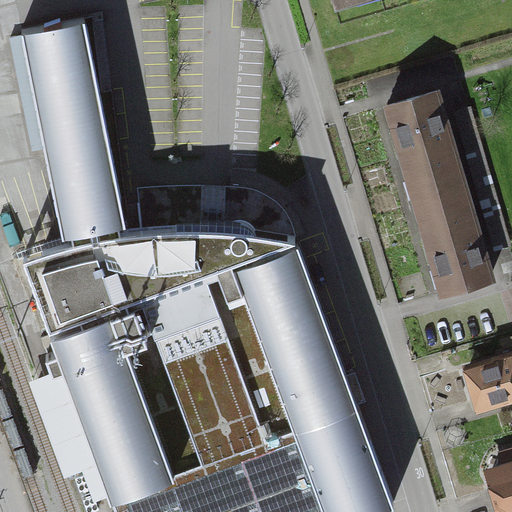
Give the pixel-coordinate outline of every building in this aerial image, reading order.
[(367,511),(395,502),(294,235),(264,229),(233,225),(195,224),(156,225),(128,228),(84,17),(24,29),(64,241),(23,254),(115,511),(367,511)] [(386,104),(415,197),(463,183),(434,90),(386,104)] [(489,176),(470,108),(457,112),(476,180),(489,176)] [(507,243),(489,176),(476,180),(494,246),(507,243)] [(491,274),(463,183),(415,197),(443,289),(491,274)] [(479,417),(511,407),(511,357),(466,370),(479,417)] [(511,511),(511,465),(487,472),(498,511),(511,511)]
